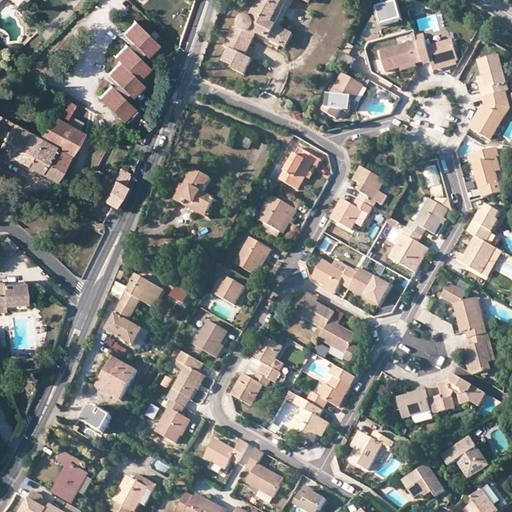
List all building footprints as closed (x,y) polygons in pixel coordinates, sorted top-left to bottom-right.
[(254,59),(247,55),(243,53),(255,29),(259,32),(283,44),(290,30),(274,22),(285,0),(262,0),(254,17),(249,16),(246,17),(244,18),(242,21),(242,24),(242,25),(237,27),(227,46),(232,48),(226,60),(236,65),(235,67),(247,73),(254,59)] [(399,3),(377,9),(381,26),(404,20),(399,3)] [(159,43),(135,19),(123,31),(133,41),(146,53),(147,55),(159,43)] [(247,55),(259,32),(255,29),(243,53),(247,55)] [(295,33),(290,30),(283,44),(288,46),(295,33)] [(402,68),(418,64),(424,62),(417,36),(416,33),(408,35),(410,45),(382,52),(384,59),(388,72),(402,68)] [(434,68),(457,61),(459,61),(453,40),(429,47),(425,35),(417,36),(424,62),(424,65),(433,63),(434,68)] [(141,58),(146,53),(133,41),(129,45),(141,58)] [(129,45),(126,43),(114,55),(119,60),(138,78),(150,66),(141,58),(129,45)] [(159,43),(147,55),(149,57),(161,45),(159,43)] [(487,90),(483,91),(485,98),(508,92),(510,92),(500,56),(480,62),(483,77),(487,90)] [(378,74),(388,72),(384,59),(375,61),(378,74)] [(138,78),(119,60),(108,72),(118,82),(130,94),(131,95),(143,83),(140,81),(138,78)] [(458,66),(457,61),(434,68),(436,72),(458,66)] [(150,66),(138,78),(140,81),(152,68),(150,66)] [(348,98),(352,101),(356,102),(365,86),(368,87),(371,81),(361,75),(358,82),(343,74),(331,96),(328,101),(322,111),(337,118),(341,111),(342,110),(348,98)] [(118,82),(113,86),(126,98),(130,94),(118,82)] [(113,86),(111,83),(99,95),(122,119),(134,107),(126,98),(113,86)] [(143,83),(131,95),(134,98),(146,86),(143,83)] [(486,106),(472,130),(494,142),(511,110),(511,105),(508,92),(485,98),(486,106)] [(69,115),(75,105),(62,98),(52,115),(65,122),(69,115)] [(351,112),(352,101),(348,98),(342,110),(341,111),(351,112)] [(470,129),(472,130),(486,106),(484,105),(476,117),(470,129)] [(134,107),(122,119),(125,121),(137,109),(134,107)] [(14,123),(11,130),(0,148),(56,180),(84,133),(80,131),(65,122),(52,115),(40,137),(14,123)] [(65,122),(80,131),(84,124),(69,115),(65,122)] [(0,116),(0,123),(11,130),(14,123),(1,116),(0,116)] [(235,142),(249,149),(255,138),(240,131),(235,142)] [(294,137),(289,134),(286,139),(282,146),(288,149),(294,137)] [(493,158),(498,157),(496,149),(496,148),(476,154),(478,162),(473,163),(484,199),(503,193),(498,173),(493,158)] [(313,166),(317,168),(322,160),(303,149),(299,157),(295,154),(282,178),(284,180),(284,182),(299,190),(307,178),(313,166)] [(502,171),(498,157),(493,158),(498,173),(502,171)] [(311,180),(317,168),(313,166),(307,178),(311,180)] [(372,166),(369,171),(381,177),(384,172),(372,166)] [(381,177),(369,171),(362,167),(354,181),(363,186),(360,192),(362,193),(358,199),(374,208),(378,202),(384,205),(388,197),(380,192),(387,181),(381,178),(381,177)] [(115,179),(111,177),(106,174),(94,196),(103,201),(104,199),(115,205),(125,186),(124,185),(130,174),(121,168),(116,175),(115,179)] [(183,193),(181,193),(177,200),(207,218),(217,200),(205,193),(212,180),(195,170),(186,186),(183,193)] [(282,201),(299,211),(303,204),(286,194),(282,201)] [(292,216),(295,218),(299,211),(282,201),(272,195),(259,219),(267,224),(282,232),(292,216)] [(338,214),(336,213),(332,219),(353,231),(358,224),(365,212),(370,215),(374,208),(358,199),(354,206),(346,201),(338,214)] [(434,235),(449,209),(452,206),(450,200),(436,200),(435,202),(430,199),(416,224),(413,222),(409,228),(424,237),(427,231),(434,235)] [(344,200),(336,213),(338,214),(346,201),(344,200)] [(10,206),(0,217),(3,220),(9,220),(16,211),(10,206)] [(477,237),(487,243),(500,221),(498,220),(501,214),(490,207),(486,213),(484,212),(478,223),(476,222),(470,233),(477,237)] [(452,211),(449,209),(434,235),(438,237),(452,211)] [(365,212),(358,224),(363,227),(370,215),(365,212)] [(285,234),(295,218),(292,216),(282,232),(285,234)] [(399,229),(401,224),(391,218),(388,223),(399,229)] [(282,232),(267,224),(263,231),(278,239),(282,232)] [(404,247),(400,245),(391,259),(413,272),(428,248),(420,243),(424,237),(409,228),(405,235),(409,238),(404,247)] [(405,235),(400,245),(404,247),(409,238),(405,235)] [(7,237),(0,244),(0,265),(19,247),(7,237)] [(468,258),(466,256),(462,254),(458,261),(483,274),(498,249),(487,243),(477,237),(474,243),(476,244),(468,258)] [(267,256),(270,257),(274,250),(252,238),(237,264),(256,275),(260,269),(267,256)] [(474,243),(466,256),(468,258),(476,244),(474,243)] [(430,249),(428,248),(413,272),(416,273),(430,249)] [(504,252),(498,249),(483,274),(489,278),(504,252)] [(262,270),(270,257),(267,256),(260,269),(262,270)] [(347,274),(334,267),(324,261),(314,278),(326,286),(338,292),(342,285),(350,289),(360,273),(351,268),(347,274)] [(337,261),(334,267),(347,274),(351,268),(337,261)] [(252,282),(225,266),(222,271),(230,275),(219,296),(238,307),(252,282)] [(357,293),(380,306),(391,287),(361,270),(360,273),(350,289),(357,293)] [(215,289),(221,291),(225,279),(220,276),(215,289)] [(146,296),(160,303),(166,292),(138,277),(130,291),(123,303),(138,311),(143,303),(146,296)] [(1,304),(5,304),(27,302),(25,283),(3,285),(3,282),(0,282),(0,310),(1,310),(1,304)] [(112,297),(123,303),(130,291),(119,284),(112,297)] [(449,302),(457,289),(450,285),(443,298),(449,302)] [(336,295),(338,292),(326,286),(325,289),(336,295)] [(475,299),(457,289),(449,302),(455,305),(475,299)] [(309,293),(307,296),(319,303),(321,300),(309,293)] [(378,310),(380,306),(357,293),(355,296),(378,310)] [(156,310),(160,303),(146,296),(143,303),(156,310)] [(319,303),(307,296),(297,314),(326,331),(333,318),(336,313),(319,303)] [(423,306),(429,310),(433,301),(428,298),(423,306)] [(467,332),(469,339),(489,334),(479,298),(475,299),(482,327),(467,332)] [(475,299),(455,305),(462,333),(467,332),(482,327),(475,299)] [(131,323),(138,311),(123,303),(108,331),(135,347),(145,331),(131,323)] [(346,333),(348,330),(340,325),(341,323),(333,318),(326,331),(321,339),(347,355),(345,359),(353,363),(360,350),(354,347),(358,339),(346,333)] [(215,357),(222,345),(229,333),(210,322),(196,346),(215,357)] [(145,331),(135,347),(141,351),(152,333),(146,329),(145,331)] [(359,336),(348,330),(346,333),(358,339),(359,336)] [(471,363),(474,375),(475,375),(492,370),(490,363),(492,363),(487,342),(491,341),(489,334),(469,339),(471,347),(467,348),(471,363)] [(284,347),(266,337),(261,345),(254,359),(264,365),(260,374),(273,381),(283,387),(288,377),(272,369),(284,347)] [(496,361),(491,341),(487,342),(492,363),(496,361)] [(226,347),(222,345),(215,357),(219,359),(226,347)] [(197,389),(205,375),(200,372),(205,364),(184,352),(179,361),(187,367),(175,389),(191,398),(197,389)] [(108,393),(123,402),(140,372),(115,359),(97,391),(106,396),(108,393)] [(345,393),(347,395),(352,386),(349,385),(354,376),(336,366),(331,375),(335,378),(330,386),(326,384),(319,395),(314,393),(310,402),(326,411),(330,403),(337,407),(345,393)] [(239,384),(233,395),(253,407),(265,386),(269,388),(273,381),(260,374),(255,381),(244,375),(239,384)] [(208,377),(205,375),(197,389),(200,390),(208,377)] [(436,398),(440,413),(456,409),(454,398),(456,394),(460,396),(463,407),(473,404),(480,408),(487,395),(454,375),(451,379),(453,386),(450,387),(450,382),(440,384),(443,397),(436,398)] [(191,398),(175,389),(169,399),(171,401),(185,408),(186,409),(191,398)] [(427,391),(409,395),(398,398),(404,420),(416,417),(418,423),(434,419),(434,416),(440,414),(440,413),(436,398),(430,400),(427,391)] [(340,408),(347,395),(345,393),(337,407),(340,408)] [(301,417),(293,431),(314,443),(319,435),(327,422),(321,418),(326,411),(310,402),(301,397),(297,405),(305,410),(301,417)] [(181,436),(190,420),(182,415),(185,408),(171,401),(167,408),(171,410),(157,432),(177,444),(181,436)] [(92,405),(83,421),(105,433),(114,417),(92,405)] [(150,405),(146,416),(158,420),(162,409),(150,405)] [(290,429),(293,431),(301,417),(298,415),(290,429)] [(193,422),(190,420),(181,436),(184,437),(193,422)] [(331,424),(327,422),(319,435),(323,437),(331,424)] [(365,435),(356,450),(350,460),(369,471),(384,446),(392,450),(396,443),(377,432),(373,439),(365,435)] [(351,447),(356,450),(365,435),(360,432),(351,447)] [(470,466),(476,476),(491,467),(472,438),(443,456),(450,467),(459,462),(464,470),(470,466)] [(236,452),(216,440),(206,457),(227,469),(233,460),(240,464),(250,445),(243,441),(236,452)] [(261,488),(276,497),(285,480),(260,465),(266,454),(258,450),(248,468),(255,472),(250,482),(261,488)] [(80,494),(89,478),(90,475),(80,470),(83,464),(66,454),(61,461),(71,467),(68,472),(70,473),(66,482),(63,481),(56,494),(74,504),(80,494)] [(431,489),(435,495),(436,498),(445,492),(429,466),(410,479),(415,488),(410,491),(415,499),(422,494),(431,489)] [(470,480),(476,476),(470,466),(464,470),(470,480)] [(139,476),(136,482),(150,490),(142,504),(148,507),(159,487),(139,476)] [(95,481),(89,478),(80,494),(86,496),(95,481)] [(150,490),(136,482),(130,478),(116,502),(119,504),(114,511),(137,511),(142,504),(150,490)] [(404,482),(410,491),(415,488),(410,479),(404,482)] [(313,492),(314,489),(307,486),(296,506),(306,511),(321,511),(328,501),(320,496),(313,492)] [(489,486),(484,490),(495,505),(501,501),(489,486)] [(273,501),(276,497),(261,488),(259,493),(273,501)] [(426,501),(435,495),(431,489),(422,494),(426,501)] [(465,511),(499,511),(495,505),(484,490),(473,498),(476,503),(465,511)] [(49,511),(52,506),(45,503),(43,498),(33,492),(29,501),(31,502),(25,511),(49,511)] [(196,498),(188,493),(177,511),(226,511),(227,511),(198,495),(196,498)]
